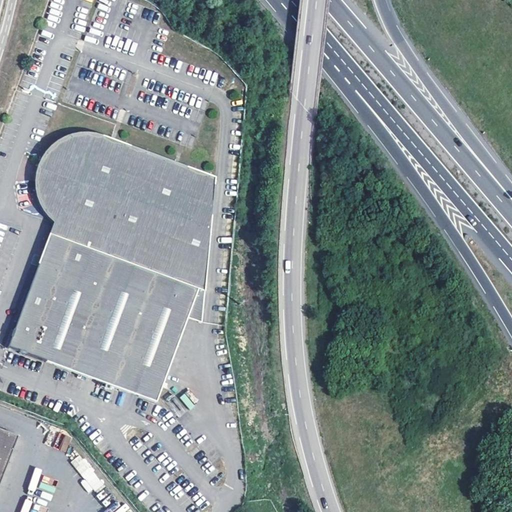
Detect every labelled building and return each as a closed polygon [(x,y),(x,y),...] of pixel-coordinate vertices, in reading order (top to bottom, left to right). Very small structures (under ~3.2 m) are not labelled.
[(52,223),(8,347),(156,403),(188,318),(202,323),(214,178),(110,140),(94,134),(85,133),(72,134),(57,140),(43,150),(36,164),(34,178),(34,192),(36,200),(42,210),(52,223)] [(190,409),(199,401),(188,390),(179,398),(190,409)] [(0,511),(0,475),(14,438),(0,433),(0,511)] [(66,452),(71,437),(59,433),(54,448),(66,452)] [(70,462),(84,479),(80,482),(90,494),(104,483),(80,454),(70,462)] [(20,511),(27,511),(33,502),(27,499),(20,511)]
